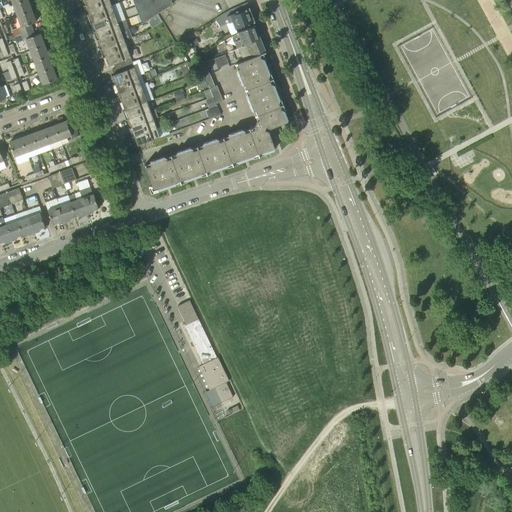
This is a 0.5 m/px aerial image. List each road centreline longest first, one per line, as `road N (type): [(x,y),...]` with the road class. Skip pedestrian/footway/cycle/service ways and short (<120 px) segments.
road 1 (residential): [(511,326),(330,0)]
road 2 (secondary): [(414,394),(391,299),(337,151)]
road 3 (secondary): [(322,156),(368,278),(397,397)]
road 4 (residential): [(138,219),(322,156)]
road 5 (track): [(382,404),(345,414),(264,511)]
road 6 (residential): [(0,267),(138,219)]
road 7 (residential): [(138,219),(89,88)]
